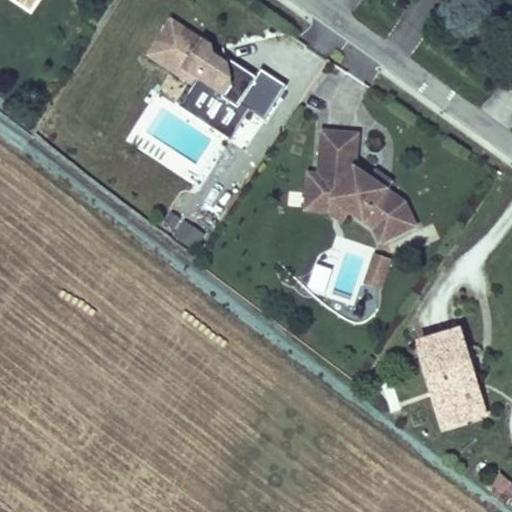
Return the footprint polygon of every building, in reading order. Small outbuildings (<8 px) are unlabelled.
[(34,0),(12,0),(28,10),(34,0)] [(283,85),(257,68),(253,76),(228,59),(210,52),(210,42),(170,17),(145,55),(190,84),(195,77),(221,94),(219,96),(234,106),(236,103),(261,119),(283,85)] [(315,171),(314,197),(330,198),(348,210),(370,231),(377,227),(384,241),(419,225),(408,199),(388,186),(392,181),(373,168),(369,174),(355,165),(358,132),(317,128),(315,171)] [(314,197),(315,171),(304,170),(302,211),(326,212),(340,221),(348,210),(330,198),(314,197)] [(181,220),(172,237),(196,250),(205,233),(181,220)] [(377,227),(370,231),(377,244),(384,241),(377,227)] [(381,274),(386,258),(372,254),(367,270),(381,274)] [(376,287),(381,274),(367,270),(362,283),(376,287)] [(479,399),(459,327),(415,340),(435,412),(479,399)] [(483,413),(479,399),(435,412),(439,426),(483,413)] [(511,483),(500,473),(489,484),(509,501),(511,497),(511,483)]
